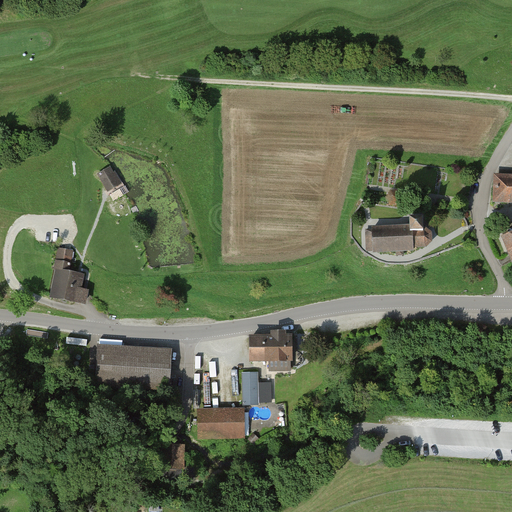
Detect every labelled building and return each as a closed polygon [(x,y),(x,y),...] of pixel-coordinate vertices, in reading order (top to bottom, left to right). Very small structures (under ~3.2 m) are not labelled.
[(122,185),(114,170),(102,177),(110,191),(122,185)] [(511,173),(497,173),(496,199),(511,199),(511,173)] [(410,222),(372,224),(374,251),(415,248),(415,244),(425,244),(432,239),(432,230),(424,225),(424,218),(410,218),(410,222)] [(73,248),(60,245),(51,295),(86,301),(88,289),(81,288),(83,272),(69,269),(73,248)] [(272,334),(251,334),(252,358),(292,357),(291,334),(286,334),(286,330),(272,330),(272,334)] [(171,347),(99,343),(97,382),(169,386),(171,347)] [(268,404),(268,388),(260,388),(260,372),(244,372),(244,404),(268,404)] [(246,412),(201,413),(202,441),(246,440),(246,412)] [(183,445),(161,445),(161,465),(182,465),(183,445)]
